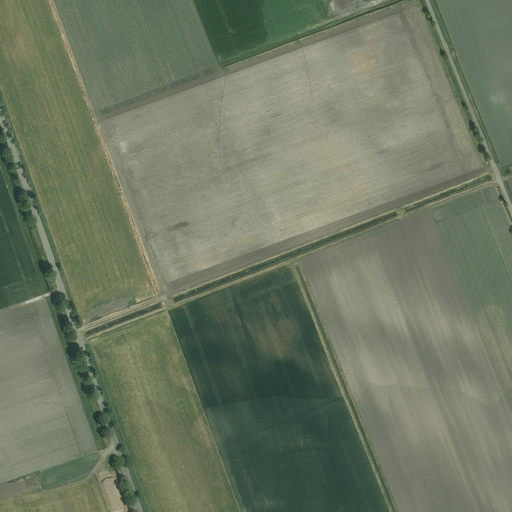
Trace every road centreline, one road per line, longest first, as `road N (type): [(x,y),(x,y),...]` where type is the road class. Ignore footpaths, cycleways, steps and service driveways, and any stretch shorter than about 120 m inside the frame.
road 1 (tertiary): [(139,511),(0,115)]
road 2 (unclassified): [(511,213),(425,0)]
